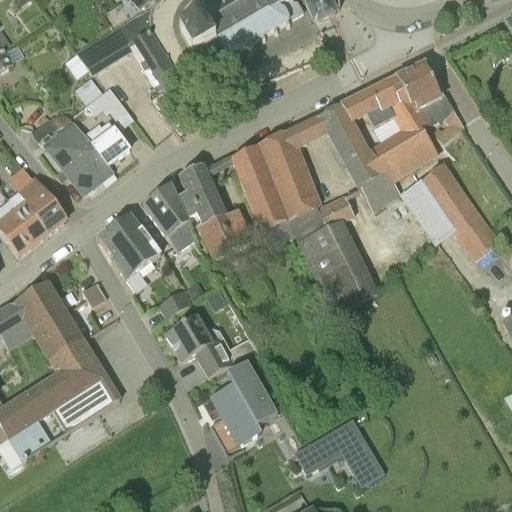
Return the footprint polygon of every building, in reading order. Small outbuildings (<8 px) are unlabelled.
[(127,0),(140,13),(152,1),(150,0),(127,0)] [(210,0),(209,1),(208,0),(204,0),(206,2),(197,8),(195,5),(193,6),(202,24),(181,36),(205,79),(228,66),(228,67),(230,65),(228,62),(235,57),(237,61),(240,59),(238,56),(249,49),(251,53),(254,51),(252,48),(260,42),(262,46),(265,44),(263,41),(273,35),(275,38),(278,37),(276,33),(285,28),(287,31),(290,29),(288,26),(303,17),(297,6),(292,6),(290,3),(291,0),(210,0)] [(306,6),(306,7),(314,24),(315,25),(316,25),(316,26),(331,19),(334,18),(335,17),(335,16),(335,15),(336,15),(329,0),(315,0),(307,4),(306,4),(306,5),(306,6)] [(92,80),(134,53),(147,74),(163,100),(152,109),(172,136),(185,125),(192,119),(198,115),(198,114),(181,86),(152,37),(149,31),(148,27),(147,23),(147,20),(148,14),(125,28),(76,58),(92,80)] [(0,35),(0,50),(2,54),(10,48),(2,35),(0,35)] [(0,50),(0,77),(13,69),(2,54),(0,50)] [(18,50),(7,57),(14,67),(24,60),(18,50)] [(443,124),(447,130),(441,136),(437,132),(431,138),(443,151),(454,140),(463,132),(444,101),(443,101),(427,75),(419,72),(389,87),(411,132),(372,158),(393,187),(437,157),(422,134),(429,131),(443,124)] [(75,94),(87,110),(97,102),(102,99),(90,83),(75,94)] [(366,154),(372,158),(411,132),(389,87),(368,97),(356,104),(344,111),(343,110),(341,111),(366,154)] [(98,103),(109,119),(122,109),(110,93),(98,103)] [(313,125),(260,151),(297,248),(343,227),(354,221),(346,204),(321,216),(318,208),(290,157),(328,138),(330,143),(373,217),(400,198),(392,187),(393,187),(372,158),(366,154),(341,111),(313,125)] [(31,137),(38,146),(41,143),(52,135),(60,129),(53,120),(31,137)] [(92,150),(76,130),(75,131),(72,128),(56,140),(52,135),(41,143),(45,149),(58,166),(59,167),(64,173),(92,150)] [(108,171),(129,154),(111,129),(103,135),(100,132),(89,140),(95,148),(92,150),(108,171)] [(104,174),(108,171),(92,150),(64,173),(83,197),(85,196),(87,198),(93,193),(92,191),(94,189),(93,188),(90,185),(104,174)] [(286,227),(256,153),(232,164),(263,236),(286,227)] [(226,225),(205,177),(202,171),(180,182),(187,198),(177,203),(186,223),(197,218),(203,229),(199,230),(216,264),(252,246),(239,219),(226,225)] [(475,264),(497,248),(441,171),(419,186),(475,264)] [(66,225),(55,210),(46,197),(35,185),(33,187),(23,174),(9,185),(18,198),(8,206),(17,217),(24,212),(46,240),(66,225)] [(186,223),(177,203),(171,189),(168,191),(169,191),(144,210),(144,209),(142,211),(154,227),(176,255),(195,240),(186,223)] [(24,212),(17,217),(8,206),(0,211),(0,239),(18,262),(46,240),(24,212)] [(126,286),(160,259),(130,220),(99,244),(114,264),(111,266),(126,286)] [(348,226),(303,246),(335,321),(380,301),(348,226)] [(204,299),(198,288),(187,295),(193,305),(204,299)] [(96,289),(83,297),(87,304),(100,296),(96,289)] [(33,341),(35,340),(51,366),(82,346),(47,290),(14,310),(33,341)] [(100,296),(87,304),(92,312),(105,304),(100,296)] [(167,323),(190,309),(182,296),(160,309),(167,323)] [(0,416),(4,414),(0,408),(0,343),(8,356),(33,341),(14,310),(8,314),(9,315),(4,318),(0,320),(0,416)] [(511,341),(511,320),(502,327),(511,341)] [(249,342),(230,353),(219,335),(212,333),(205,337),(196,321),(165,340),(182,368),(195,360),(208,382),(256,354),(249,342)] [(82,346),(51,366),(59,379),(4,414),(0,416),(0,449),(7,445),(7,446),(8,446),(14,456),(44,437),(38,427),(52,418),(66,439),(78,432),(120,404),(119,403),(82,346)] [(373,365),(362,371),(374,395),(385,390),(373,365)] [(225,458),(257,440),(261,437),(258,431),(278,419),(247,368),(227,381),(233,392),(214,404),(221,417),(228,413),(232,419),(210,432),(225,458)] [(511,398),(503,403),(511,417),(511,398)] [(341,459),(361,493),(384,479),(352,424),(352,425),(305,453),(317,474),(341,459)]
